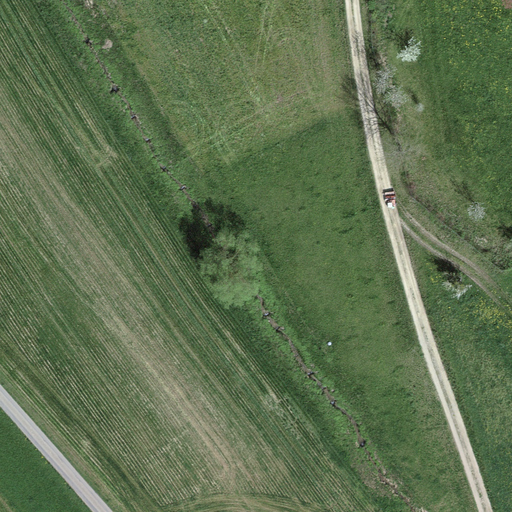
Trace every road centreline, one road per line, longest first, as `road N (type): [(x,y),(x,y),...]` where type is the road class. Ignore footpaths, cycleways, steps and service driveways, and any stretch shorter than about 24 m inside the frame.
road 1 (track): [(487,511),(423,338),(385,193),(352,0)]
road 2 (track): [(385,193),(404,219),(511,308)]
road 3 (unclassified): [(102,511),(0,394)]
